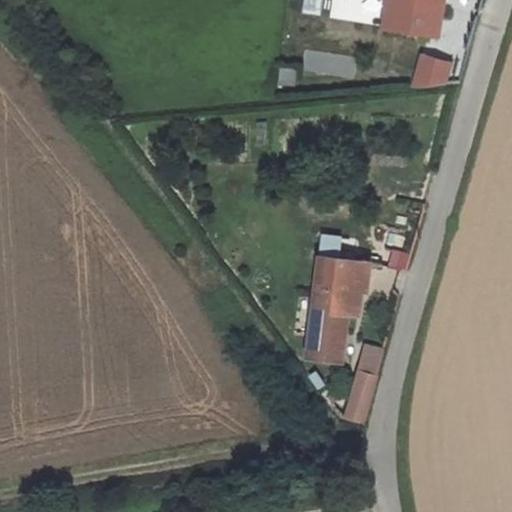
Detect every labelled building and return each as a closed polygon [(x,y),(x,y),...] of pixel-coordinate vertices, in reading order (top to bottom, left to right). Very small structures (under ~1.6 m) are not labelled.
[(301,0),(300,14),(323,16),(324,0),(301,0)] [(429,34),(438,35),(438,33),(443,0),(387,0),(383,26),(429,34)] [(444,83),(450,62),(423,55),(414,85),(444,83)] [(297,84),(299,68),(281,66),(280,82),(297,84)] [(317,255),(337,256),(338,238),(320,235),(317,255)] [(410,269),(410,251),(389,250),(388,268),(410,269)] [(317,255),(313,287),(303,358),(340,363),(346,315),(356,315),(360,291),(365,290),(367,260),(337,256),(317,255)] [(364,416),(380,357),(361,353),(347,411),(364,416)]
